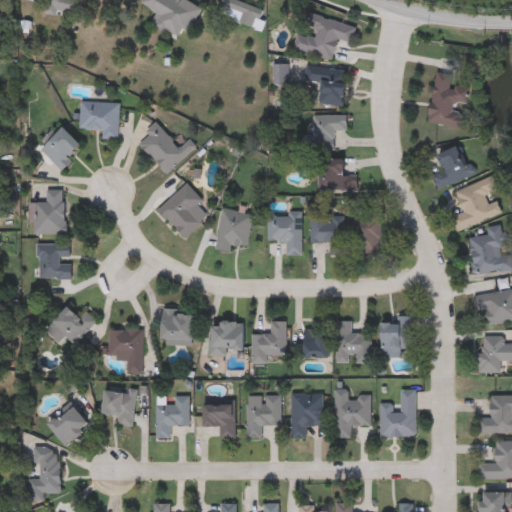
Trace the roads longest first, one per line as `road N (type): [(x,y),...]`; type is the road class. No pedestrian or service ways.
road 1 (residential): [(404,10),(388,145),(438,282),(444,511)]
road 2 (residential): [(434,266),(337,285),(207,282),(146,248),(112,187)]
road 3 (residential): [(444,468),(118,472)]
road 4 (secondary): [(511,20),(467,20),(372,0)]
